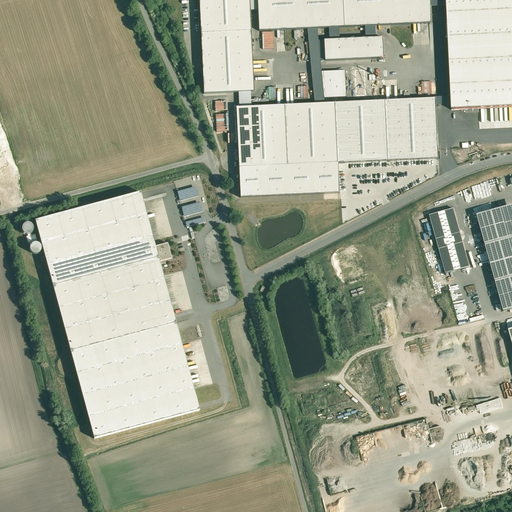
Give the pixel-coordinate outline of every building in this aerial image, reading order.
[(249,0),(199,0),(204,94),(254,92),(249,0)] [(257,0),(259,32),(431,23),(430,0),(257,0)] [(367,80),(355,81),(356,96),(368,96),(367,80)] [(276,87),(261,88),(261,98),(276,98),(276,87)] [(236,108),(240,198),(340,193),(339,163),(439,159),(436,99),(236,108)] [(195,187),(176,191),(179,201),(197,197),(195,187)] [(199,411),(159,262),(155,247),(140,193),(35,221),(94,439),(199,411)] [(511,205),(477,216),(504,312),(511,309),(511,205)] [(454,209),(429,215),(445,273),(470,266),(454,209)] [(155,247),(159,262),(171,259),(167,244),(155,247)] [(426,419),(412,422),(413,427),(420,425),(421,430),(423,429),(424,432),(425,432),(428,442),(431,441),(426,419)]
